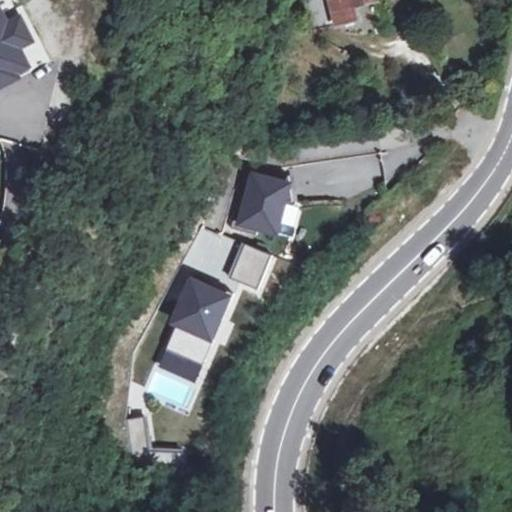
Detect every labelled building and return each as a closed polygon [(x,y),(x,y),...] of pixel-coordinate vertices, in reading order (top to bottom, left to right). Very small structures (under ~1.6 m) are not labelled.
[(325,17),(321,0),(295,0),(300,21),(325,17)] [(321,0),(325,17),(350,13),(349,3),(361,0),(321,0)] [(0,89),(29,74),(23,51),(31,45),(12,9),(0,15),(0,89)] [(289,187),(250,176),(235,229),(274,240),(289,187)] [(243,249),(228,284),(259,297),(274,263),(243,249)] [(190,281),(157,352),(165,355),(158,370),(194,386),(234,301),(190,281)] [(142,421),(122,422),(130,471),(181,475),(181,455),(146,454),(142,421)]
